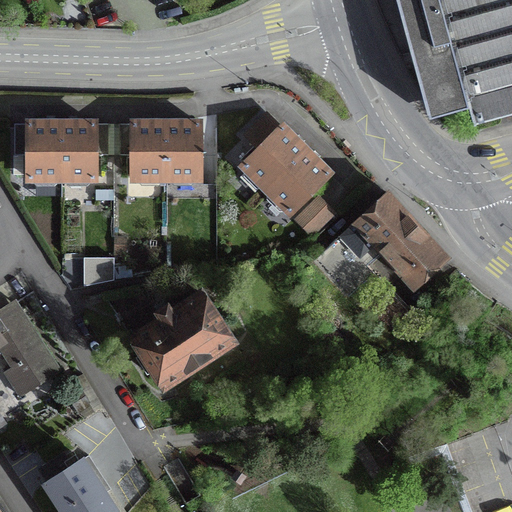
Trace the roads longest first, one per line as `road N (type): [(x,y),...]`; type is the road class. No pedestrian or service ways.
road 1 (tertiary): [(342,22),(166,59),(0,57)]
road 2 (residential): [(20,248),(157,475)]
road 3 (tertiary): [(466,178),(408,148),(369,87),(342,22)]
